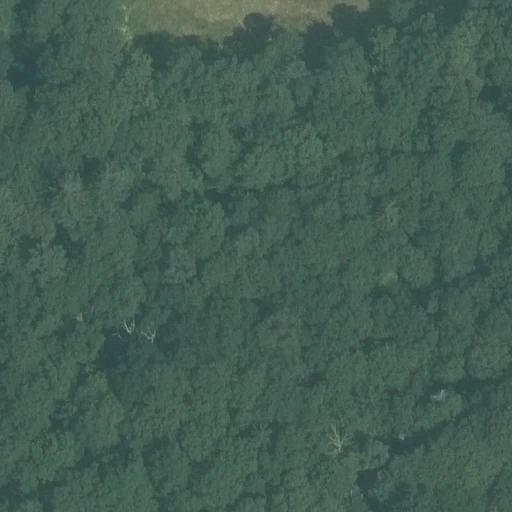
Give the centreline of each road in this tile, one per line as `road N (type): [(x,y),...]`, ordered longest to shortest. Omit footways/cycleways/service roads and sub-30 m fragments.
road 1 (tertiary): [(0,197),(511,96)]
road 2 (track): [(0,293),(311,463),(376,511)]
